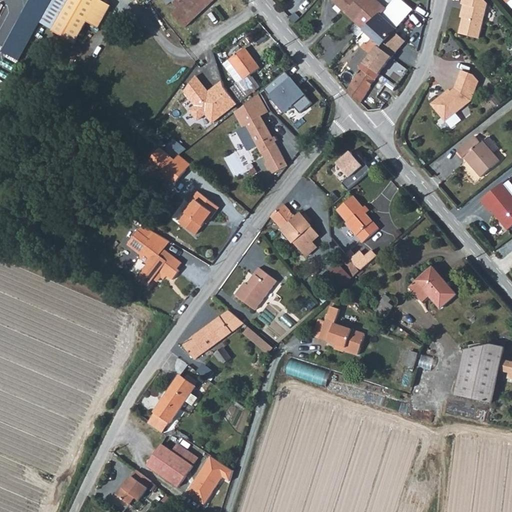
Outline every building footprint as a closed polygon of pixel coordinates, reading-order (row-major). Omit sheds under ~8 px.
[(103,0),(72,0),(55,31),(78,44),(90,22),(101,28),(114,6),(103,0)] [(185,0),(178,8),(188,21),(211,0),(185,0)] [(358,0),(334,0),(355,21),(374,0),(361,0),(360,2),(358,0)] [(387,8),(377,0),(374,0),(355,21),(383,45),(394,32),(396,29),(381,14),(387,8)] [(469,2),(462,31),(481,36),(489,3),(486,0),(464,0),(464,1),(469,2)] [(413,19),(419,12),(408,3),(401,9),(413,19)] [(188,21),(178,8),(175,11),(188,25),(188,21)] [(396,29),(394,32),(405,40),(412,33),(400,24),(396,29)] [(405,40),(394,32),(383,45),(381,48),(380,47),(358,72),(347,90),(361,102),(379,75),(392,56),(405,40)] [(348,63),(358,72),(380,47),(376,43),(362,46),(348,63)] [(251,71),(261,63),(244,44),(224,62),(239,80),(233,86),(243,98),(261,83),(251,71)] [(395,88),(406,72),(408,68),(392,56),(379,75),(395,88)] [(473,72),(462,68),(455,86),(448,92),(446,90),(432,102),(446,119),(472,98),(479,79),(473,72)] [(267,90),(287,113),(296,106),(302,113),(315,102),(289,71),(267,90)] [(274,173),(288,164),(261,114),(267,110),(258,92),(235,110),(255,146),(260,147),(274,173)] [(483,139),(477,133),(459,148),(465,155),(468,152),(476,161),(474,163),(483,174),(502,158),(495,151),(501,145),(491,132),(483,139)] [(145,160),(172,182),(184,168),(172,158),(157,146),(145,160)] [(353,150),(339,164),(352,177),(345,184),(352,191),(373,170),(353,150)] [(177,153),(172,158),(184,168),(189,162),(177,153)] [(511,177),(505,181),(504,180),(482,197),(491,208),(495,204),(503,213),(503,217),(510,226),(511,223),(511,177)] [(208,215),(217,204),(196,188),(186,201),(189,203),(177,220),(194,231),(207,214),(208,215)] [(379,226),(365,210),(361,206),(363,204),(354,193),(337,207),(348,220),(346,221),(362,240),(379,226)] [(284,203),(272,216),(286,230),(283,232),(288,238),(293,238),(304,250),(314,240),(320,234),(310,222),(310,218),(306,212),(303,214),(299,211),(295,215),(284,203)] [(144,226),(139,231),(129,245),(143,257),(142,258),(149,265),(138,279),(149,286),(161,269),(173,279),(181,270),(178,267),(183,261),(165,248),(170,241),(144,226)] [(319,246),(314,240),(304,250),(309,255),(319,246)] [(360,249),(353,255),(362,266),(369,260),(360,249)] [(362,266),(353,255),(345,261),(355,273),(362,266)] [(435,266),(409,290),(422,305),(432,297),(442,308),(458,294),(435,266)] [(245,283),(236,295),(257,311),(279,283),(261,268),(248,285),(245,283)] [(386,294),(378,311),(389,316),(397,299),(386,294)] [(358,355),(365,335),(335,325),(340,312),(331,308),(326,322),(321,338),(346,347),(345,350),(358,355)] [(185,342),(195,356),(232,328),(222,314),(185,342)] [(321,338),(326,322),(320,320),(314,336),(321,338)] [(250,328),(246,335),(272,354),(277,347),(250,328)] [(501,358),(504,343),(493,341),(469,348),(458,390),(476,394),(485,354),(501,358)] [(418,367),(421,353),(413,351),(409,365),(418,367)] [(476,394),(492,398),(499,368),(501,358),(485,354),(476,394)] [(293,358),(288,371),(316,381),(321,368),(293,358)] [(511,361),(501,358),(499,368),(511,371),(511,372),(511,376),(511,375),(511,361)] [(492,398),(504,401),(511,376),(511,372),(511,371),(499,368),(492,398)] [(195,382),(179,372),(154,409),(155,409),(169,419),(170,419),(195,382)] [(169,419),(155,409),(147,421),(162,430),(169,419)] [(175,450),(164,443),(150,464),(183,486),(197,465),(175,450)] [(180,443),(175,450),(197,465),(202,457),(180,443)] [(232,481),(239,470),(213,455),(190,494),(210,505),(226,477),(232,481)] [(153,479),(140,470),(127,487),(126,485),(120,492),(133,503),(139,497),(142,499),(152,487),(148,485),(153,479)]
